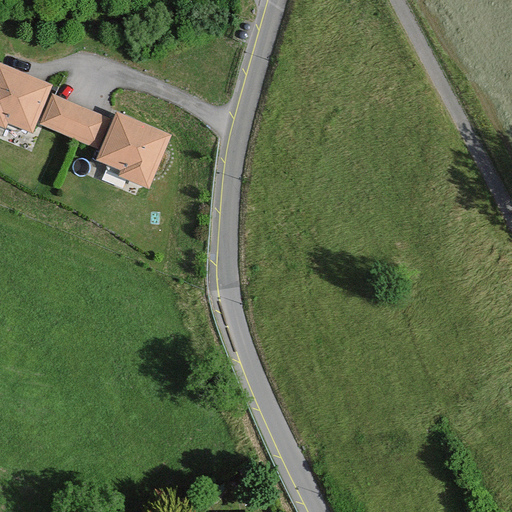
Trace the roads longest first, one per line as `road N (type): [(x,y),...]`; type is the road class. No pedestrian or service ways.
road 1 (residential): [(317,511),(233,312),(226,262),(232,169),(279,0)]
road 2 (residential): [(395,0),(511,235)]
